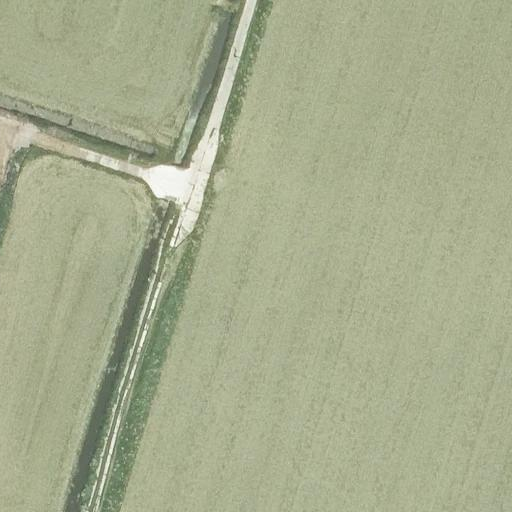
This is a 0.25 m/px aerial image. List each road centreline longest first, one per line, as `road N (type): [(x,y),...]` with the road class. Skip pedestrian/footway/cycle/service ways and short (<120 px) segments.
road 1 (track): [(252,0),(194,191),(166,250),(90,511)]
road 2 (track): [(194,191),(0,126)]
